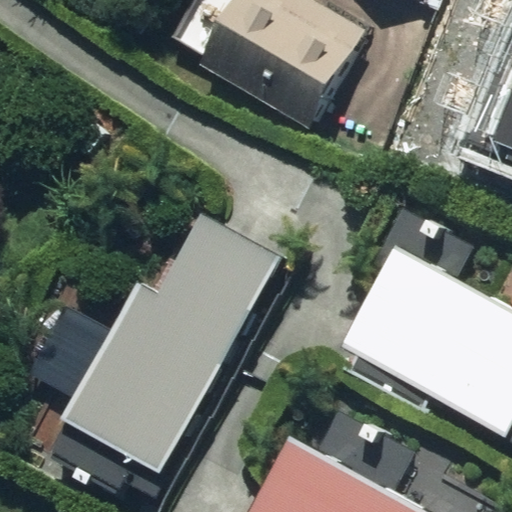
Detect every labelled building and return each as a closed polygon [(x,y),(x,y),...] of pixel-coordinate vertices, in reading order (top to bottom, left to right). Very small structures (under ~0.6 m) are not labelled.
[(227,0),(210,0),(184,45),(322,126),(378,31),(325,0),(249,0),(244,10),(227,0)] [(511,81),(481,152),(511,165),(511,81)] [(179,479),(292,269),(196,217),(83,427),(179,479)] [(511,298),(416,245),(356,343),(511,438),(511,298)] [(440,511),(300,438),(260,511),(440,511)]
